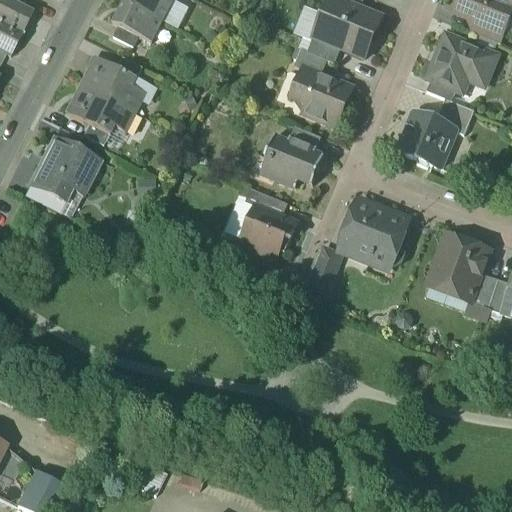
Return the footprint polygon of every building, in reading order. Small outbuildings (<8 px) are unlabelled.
[(1,2),(0,0),(0,28),(21,39),(32,17),(21,12),(1,2)] [(27,1),(25,0),(2,0),(1,2),(21,12),(27,1)] [(126,0),(124,5),(163,25),(175,3),(167,0),(126,0)] [(366,1),(364,0),(337,0),(336,3),(360,13),(366,1)] [(511,18),(511,14),(477,0),(462,0),(455,17),(478,26),(478,24),(501,33),(505,24),(511,22),(511,18)] [(511,0),(477,0),(511,14),(511,0)] [(336,3),(329,20),(323,18),(313,41),(341,53),(365,63),(382,22),(360,13),(336,3)] [(163,25),(124,5),(113,28),(118,31),(138,41),(152,48),(163,25)] [(501,33),(478,24),(478,26),(473,37),(500,49),(506,35),(501,33)] [(21,39),(0,28),(0,56),(6,59),(10,61),(21,39)] [(138,41),(118,31),(113,41),(133,51),(138,41)] [(498,60),(446,40),(428,84),(432,85),(456,95),(463,98),(472,78),(489,84),(498,60)] [(341,53),(313,41),(307,56),(327,65),(335,67),(341,53)] [(307,56),(302,54),(295,71),(303,74),(304,72),(321,79),(327,65),(307,56)] [(118,73),(95,61),(81,89),(137,118),(147,98),(133,91),(138,83),(118,73)] [(143,72),(123,62),(118,73),(138,83),(143,72)] [(321,79),(304,72),(303,74),(291,103),(306,109),(302,118),(336,132),(353,93),(321,79)] [(456,95),(432,85),(427,96),(446,104),(452,106),(456,95)] [(137,118),(81,89),(66,118),(89,130),(108,140),(113,132),(126,138),(137,118)] [(452,106),(446,104),(436,127),(457,135),(456,137),(465,140),(475,116),(452,106)] [(436,127),(418,119),(413,121),(410,128),(411,132),(413,132),(409,142),(408,141),(403,144),(399,152),(402,157),(419,164),(417,168),(427,172),(429,169),(433,171),(439,157),(446,160),(456,137),(457,135),(436,127)] [(108,140),(89,130),(83,141),(103,151),(108,140)] [(321,142),(294,131),(290,142),(317,153),(321,142)] [(288,147),(274,141),(265,163),(270,165),(267,174),(265,180),(270,182),(270,183),(295,193),(299,184),(313,190),(324,162),(315,158),(317,153),(290,142),(288,147)] [(100,166),(54,142),(35,178),(72,197),(80,181),(90,186),(100,166)] [(72,197),(35,178),(29,190),(66,209),(72,197)] [(288,208),(251,192),(245,206),(255,210),(256,210),(283,221),(288,208)] [(361,205),(341,254),(388,273),(389,269),(398,247),(407,224),(361,205)] [(283,221),(256,210),(255,210),(242,243),(257,250),(255,254),(276,263),(282,248),(288,250),(297,227),(283,221)] [(490,255),(446,239),(427,292),(471,308),(482,279),(490,255)] [(398,247),(389,269),(394,271),(402,267),(406,258),(402,249),(398,247)] [(325,252),(308,295),(324,302),(342,259),(325,252)] [(498,284),(482,279),(471,308),(488,313),(498,284)] [(511,283),(511,288),(507,300),(510,301),(506,312),(503,311),(501,317),(511,320),(511,283)] [(511,288),(498,284),(488,313),(501,317),(503,311),(506,312),(510,301),(507,300),(511,288)] [(166,479),(142,467),(131,489),(155,501),(166,479)] [(56,511),(67,493),(35,476),(17,511),(16,511),(56,511)]
